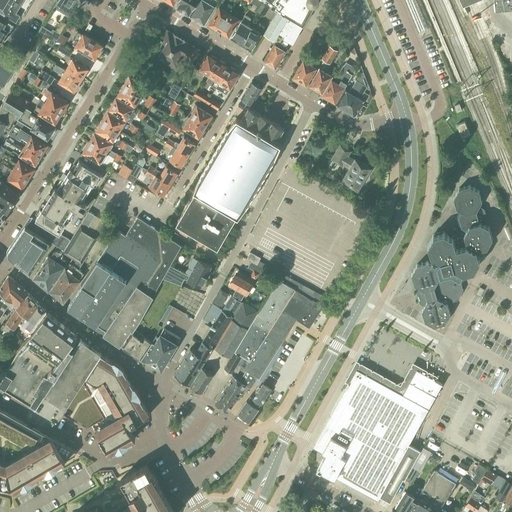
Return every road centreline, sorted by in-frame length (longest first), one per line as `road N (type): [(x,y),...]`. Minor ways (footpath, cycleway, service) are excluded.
road 1 (secondary): [(276,460),(400,226),(411,178),(407,120)]
road 2 (residential): [(162,379),(312,103)]
road 3 (residential): [(0,244),(148,5)]
road 4 (residential): [(176,197),(252,67)]
road 5 (secondary): [(407,120),(359,0)]
road 6 (residential): [(112,463),(0,402)]
road 7 (residential): [(252,67),(148,5)]
